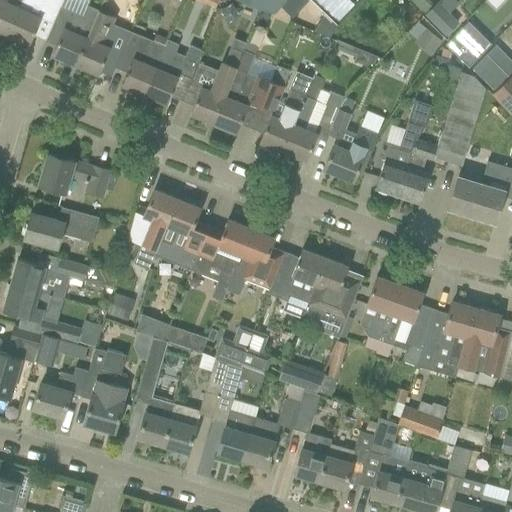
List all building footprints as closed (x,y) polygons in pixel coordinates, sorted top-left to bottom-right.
[(0,0),(0,30),(7,33),(21,0),(0,0)] [(29,44),(43,13),(54,18),(62,0),(21,0),(7,33),(29,44)] [(75,64),(98,10),(87,5),(89,1),(87,0),(62,0),(54,18),(46,39),(57,44),(53,54),(75,64)] [(237,0),(274,15),(283,5),(287,0),(237,0)] [(310,0),(287,0),(283,5),(294,15),(302,15),(313,2),(310,0)] [(352,0),(317,0),(339,19),(355,2),(352,0)] [(426,0),(410,0),(424,14),(432,5),(426,0)] [(454,0),(440,0),(437,3),(447,13),(458,3),(454,0)] [(437,3),(426,14),(445,34),(456,23),(447,13),(437,3)] [(115,68),(122,52),(104,43),(115,18),(98,10),(75,64),(85,68),(85,71),(93,74),(96,73),(98,74),(101,65),(113,70),(115,67),(115,68)] [(241,12),(238,19),(240,26),(247,29),(252,17),(241,12)] [(323,12),(313,31),(327,37),(335,24),(323,12)] [(405,20),(398,27),(402,31),(409,25),(405,20)] [(468,21),(445,45),(468,68),(491,45),(468,21)] [(425,28),(414,42),(430,55),(441,41),(425,28)] [(131,32),(122,52),(115,68),(126,72),(121,84),(144,94),(167,39),(156,35),(153,42),(131,32)] [(198,95),(190,113),(213,122),(236,68),(246,43),(236,38),(225,64),(222,62),(218,71),(198,62),(192,79),(195,80),(197,86),(201,87),(198,95)] [(185,56),(175,52),(178,44),(167,39),(144,94),(167,103),(180,73),(190,77),(190,78),(192,79),(198,62),(203,51),(190,45),(185,56)] [(236,68),(213,122),(223,127),(224,130),(231,133),(234,131),(236,132),(249,101),(248,100),(257,77),(247,72),(258,45),(247,41),(246,43),(236,68)] [(511,64),(495,46),(471,68),(492,90),(511,71),(511,64)] [(359,50),(355,62),(367,67),(377,57),(359,50)] [(433,65),(444,69),(448,60),(436,56),(433,65)] [(444,75),(457,79),(460,69),(448,65),(444,75)] [(271,82),(261,106),(272,110),(275,111),(279,101),(285,86),(284,86),(290,71),(277,66),(271,82)] [(437,146),(434,155),(461,164),(483,97),(486,89),(473,74),(461,71),(440,133),(436,145),(437,146)] [(511,115),(511,74),(491,94),(511,115)] [(272,110),(260,141),(262,142),(262,145),(269,148),(272,146),(282,150),(305,96),(310,83),(294,76),(284,103),(279,101),(275,111),(272,110)] [(257,77),(248,100),(249,101),(261,106),(271,82),(257,77)] [(305,96),(282,150),(293,155),(293,158),(301,161),(303,159),(305,160),(313,141),(315,137),(326,142),(329,133),(335,119),(333,118),(342,96),(329,91),(312,131),(306,128),(317,101),(305,96)] [(414,104),(408,120),(425,126),(431,109),(414,104)] [(367,109),(361,125),(378,132),(384,115),(367,109)] [(334,144),(324,168),(353,180),(354,177),(360,175),(361,176),(378,134),(359,126),(356,133),(344,129),(350,114),(339,110),(336,117),(335,119),(329,133),(339,137),(336,145),(334,144)] [(380,159),(384,160),(374,189),(396,196),(415,139),(416,139),(425,126),(408,120),(399,146),(386,141),(380,159)] [(415,139),(396,196),(419,203),(429,172),(423,170),(427,157),(433,159),(434,155),(437,146),(436,145),(416,139),(415,139)] [(48,153),(39,184),(58,189),(65,192),(69,176),(88,182),(86,190),(102,195),(104,189),(108,173),(109,170),(48,153)] [(482,182),(458,174),(447,208),(494,223),(502,196),(511,199),(511,168),(488,161),(482,182)] [(147,207),(142,216),(151,220),(133,263),(147,269),(154,253),(177,198),(154,189),(147,207)] [(177,198),(155,253),(167,259),(193,269),(210,226),(195,220),(200,208),(177,198)] [(24,237),(43,243),(58,247),(62,234),(91,242),(98,218),(65,208),(61,221),(31,213),(24,237)] [(210,226),(193,269),(218,279),(211,296),(222,301),(226,289),(251,228),(228,219),(223,231),(210,226)] [(251,228),(226,289),(239,294),(245,280),(269,291),(285,251),(270,246),(273,237),(251,228)] [(269,291),(268,293),(286,300),(282,310),(302,317),(325,257),(302,248),(299,257),(285,251),(269,291)] [(325,257),(299,323),(338,338),(339,336),(343,326),(347,317),(353,298),(360,280),(345,273),(348,266),(325,257)] [(17,259),(11,284),(52,296),(58,274),(59,271),(57,271),(53,269),(37,265),(17,259)] [(60,260),(57,271),(59,271),(58,274),(70,277),(83,281),(84,279),(112,287),(115,275),(60,260)] [(364,347),(376,351),(399,285),(376,276),(369,295),(367,304),(378,308),(368,336),(364,347)] [(11,284),(4,309),(22,314),(45,321),(46,318),(48,311),(60,314),(64,299),(52,296),(11,284)] [(399,285),(376,351),(388,355),(392,345),(406,350),(402,361),(416,366),(434,309),(419,304),(422,293),(399,285)] [(113,294),(107,314),(123,319),(129,299),(113,294)] [(434,309),(416,366),(455,377),(458,366),(459,366),(475,308),(451,302),(448,314),(434,309)] [(483,373),(500,377),(511,331),(496,327),(499,315),(497,315),(496,311),(488,309),(485,311),(475,308),(459,366),(461,366),(472,370),(480,342),(491,345),(483,373)] [(45,321),(42,332),(77,342),(78,341),(95,346),(99,331),(100,325),(85,320),(83,326),(82,328),(46,318),(45,321)] [(159,320),(153,335),(154,335),(163,339),(169,323),(159,320)] [(170,325),(164,339),(182,346),(188,332),(170,325)] [(41,332),(42,332),(19,326),(18,328),(14,326),(6,354),(0,352),(0,394),(9,397),(24,346),(37,349),(41,334),(41,332)] [(343,326),(339,336),(345,339),(349,329),(343,326)] [(500,377),(511,380),(511,330),(511,331),(500,377)] [(42,333),(35,360),(52,365),(60,338),(42,333)] [(138,336),(136,341),(138,346),(143,347),(148,345),(149,340),(147,335),(142,334),(138,336)] [(163,340),(163,339),(154,335),(153,337),(152,337),(134,400),(148,404),(146,411),(145,411),(143,418),(137,437),(162,444),(174,403),(159,398),(150,396),(166,341),(163,340)] [(240,366),(247,347),(232,341),(221,337),(214,357),(240,366)] [(336,341),(328,375),(338,377),(347,343),(337,341),(336,341)] [(87,347),(75,343),(72,355),(83,358),(87,347)] [(260,351),(247,347),(240,366),(264,374),(270,358),(259,354),(260,351)] [(88,371),(81,395),(90,398),(84,422),(114,431),(122,404),(121,404),(126,387),(111,382),(115,371),(120,373),(125,353),(106,348),(105,351),(95,348),(93,353),(88,371)] [(212,418),(228,362),(215,358),(200,410),(174,403),(162,444),(187,452),(195,425),(199,414),(212,418)] [(289,383),(289,385),(302,390),(316,395),(318,391),(324,373),(325,373),(286,359),(278,380),(289,383)] [(226,422),(222,433),(217,452),(242,459),(254,416),(230,409),(243,368),(240,367),(228,362),(212,418),(226,422)] [(41,381),(39,388),(33,408),(62,416),(69,392),(81,395),(88,371),(75,367),(73,376),(60,373),(57,385),(41,381)] [(324,373),(318,391),(331,396),(338,377),(328,375),(324,373)] [(254,416),(242,459),(267,466),(274,440),(279,425),(292,428),(302,390),(289,385),(277,423),(254,416)] [(399,388),(395,401),(404,404),(408,391),(399,388)] [(302,390),(292,428),(307,432),(309,432),(320,396),(316,395),(302,390)] [(359,399),(355,408),(362,411),(366,401),(359,399)] [(396,424),(399,425),(437,438),(443,420),(404,405),(396,424)] [(382,455),(378,470),(371,496),(396,503),(408,461),(391,456),(399,425),(396,424),(378,417),(377,423),(373,435),(368,451),(382,455)] [(367,421),(364,432),(373,435),(377,423),(367,421)] [(330,444),(319,481),(344,488),(351,464),(364,467),(368,451),(373,435),(364,432),(360,431),(354,450),(330,444)] [(299,454),(294,474),(319,481),(330,444),(331,439),(309,432),(307,432),(299,454)] [(500,450),(511,453),(511,436),(504,434),(500,450)] [(446,442),(445,448),(447,452),(452,454),(454,445),(446,442)] [(447,469),(446,473),(463,478),(471,450),(454,445),(452,454),(447,469)] [(408,461),(396,503),(421,510),(427,511),(434,511),(446,473),(447,469),(429,464),(428,465),(408,459),(408,461)] [(0,500),(13,504),(24,507),(27,498),(16,495),(19,483),(22,472),(11,468),(8,480),(0,477),(0,500)] [(481,495),(476,511),(511,511),(511,479),(505,502),(481,495)] [(476,511),(481,495),(456,487),(450,508),(448,511),(476,511)] [(59,511),(82,511),(86,502),(64,496),(59,511)] [(0,500),(0,511),(10,511),(13,504),(0,500)]
